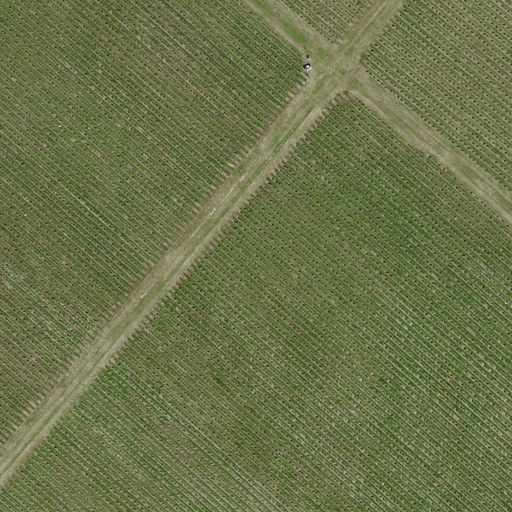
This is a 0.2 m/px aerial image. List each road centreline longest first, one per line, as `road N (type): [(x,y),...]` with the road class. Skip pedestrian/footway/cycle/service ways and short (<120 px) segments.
road 1 (track): [(0,470),(395,0)]
road 2 (track): [(511,211),(259,0)]
